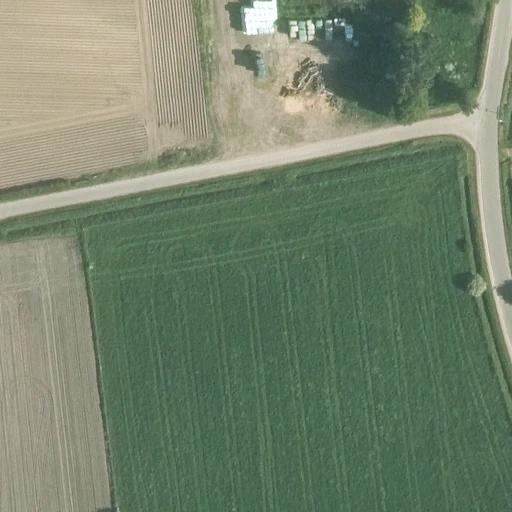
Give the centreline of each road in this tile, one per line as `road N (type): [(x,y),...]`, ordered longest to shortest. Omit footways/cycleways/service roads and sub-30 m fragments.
road 1 (unclassified): [(0,209),(487,121)]
road 2 (tertiary): [(511,319),(492,244),(487,121)]
road 3 (tertiary): [(487,121),(505,0)]
